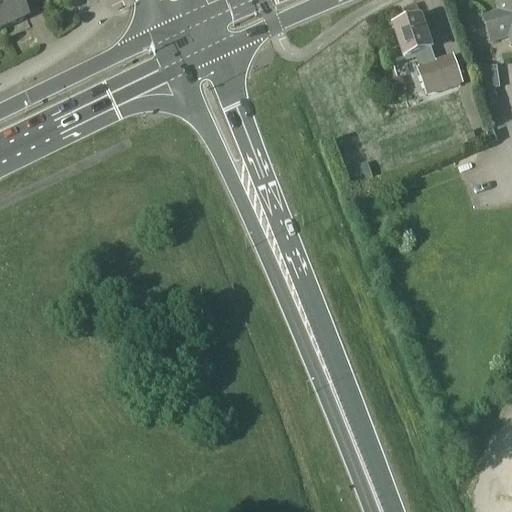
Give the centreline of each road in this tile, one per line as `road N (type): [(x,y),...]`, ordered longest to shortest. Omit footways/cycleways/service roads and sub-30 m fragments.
road 1 (motorway): [(392,511),(216,50)]
road 2 (motorway): [(179,67),(369,511)]
road 3 (secondary): [(0,155),(179,67)]
road 4 (secondary): [(165,33),(0,113)]
road 5 (residential): [(104,10),(40,62),(0,82)]
road 6 (secondary): [(216,50),(332,0)]
